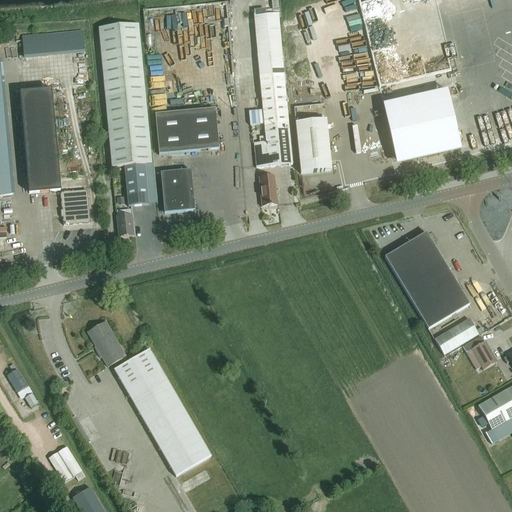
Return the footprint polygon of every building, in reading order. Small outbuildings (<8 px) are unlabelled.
[(254,144),(256,169),(292,165),(278,14),(254,17),(266,143),(254,144)] [(124,168),(128,208),(148,206),(145,166),(152,165),(139,25),(98,29),(111,169),(124,168)] [(87,30),(22,36),(23,55),(89,49),(87,30)] [(0,195),(14,195),(2,59),(0,59),(0,195)] [(375,104),(388,165),(454,151),(441,90),(375,104)] [(59,174),(53,105),(52,91),(20,94),(29,194),(84,189),(82,177),(60,179),(59,174)] [(159,156),(219,151),(215,110),(155,116),(159,156)] [(260,112),(247,113),(248,126),(262,125),(260,112)] [(301,176),(331,172),(326,122),(295,126),(301,176)] [(161,175),(165,215),(195,212),(191,172),(161,175)] [(277,207),(275,178),(259,180),(262,209),(277,207)] [(63,227),(90,224),(87,192),(60,194),(63,227)] [(119,238),(134,237),(132,217),(117,218),(119,238)] [(385,259),(428,331),(470,306),(426,234),(385,259)] [(444,357),(479,336),(469,320),(435,341),(444,357)] [(113,372),(175,479),(211,459),(149,352),(126,365),(124,360),(126,359),(105,324),(87,334),(107,369),(114,365),(117,370),(113,372)] [(480,337),(462,348),(466,354),(471,350),(484,343),(480,337)] [(471,350),(466,354),(476,371),(482,368),(483,371),(497,363),(485,342),(484,343),(471,350)] [(17,395),(28,388),(17,371),(6,378),(17,395)] [(484,418),(477,422),(481,429),(488,425),(492,431),(511,419),(511,387),(478,407),(484,418)] [(30,397),(23,401),(29,411),(36,407),(30,397)] [(78,423),(74,425),(79,434),(84,432),(79,425),(79,424),(78,423)] [(77,483),(84,478),(66,449),(48,460),(63,485),(74,478),(77,483)] [(104,511),(90,489),(73,499),(80,511),(104,511)]
